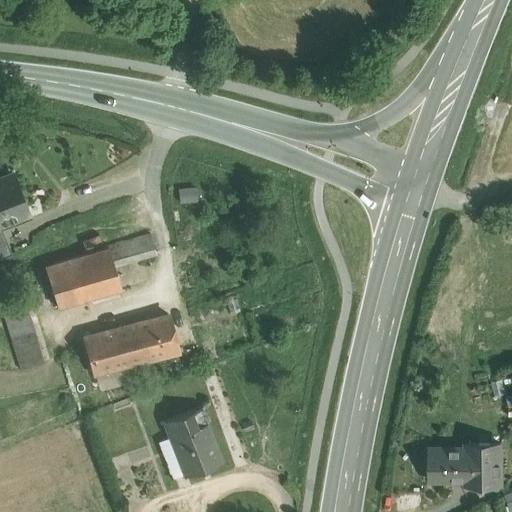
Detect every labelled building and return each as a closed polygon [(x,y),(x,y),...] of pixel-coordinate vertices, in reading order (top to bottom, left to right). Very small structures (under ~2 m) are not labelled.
[(6,177),(0,179),(0,226),(1,226),(24,217),(7,173),(5,174),(6,177)] [(1,226),(0,226),(0,257),(11,253),(1,226)] [(150,234),(109,247),(113,259),(123,256),(125,263),(156,253),(150,234)] [(109,247),(45,266),(57,307),(121,288),(113,259),(109,247)] [(45,266),(28,271),(35,293),(39,291),(45,310),(57,307),(45,266)] [(24,299),(1,306),(21,370),(44,362),(24,299)] [(168,315),(135,323),(145,359),(178,351),(168,315)] [(135,323),(85,337),(95,373),(145,359),(135,323)] [(202,406),(165,420),(186,475),(220,462),(206,425),(209,424),(202,406)] [(465,444),(465,448),(428,448),(428,481),(465,481),(465,484),(501,484),(501,444),(465,444)]
